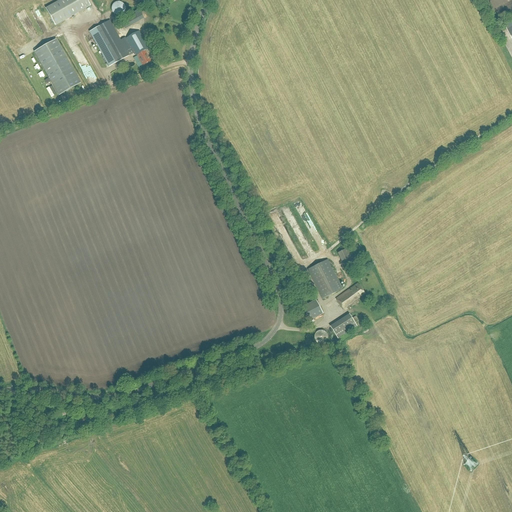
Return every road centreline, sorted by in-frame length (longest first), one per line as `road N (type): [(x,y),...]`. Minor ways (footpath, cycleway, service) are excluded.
road 1 (tertiary): [(0,392),(130,394),(274,334),(274,286),(193,100),(190,60),(208,0)]
road 2 (track): [(511,116),(302,268),(319,298)]
